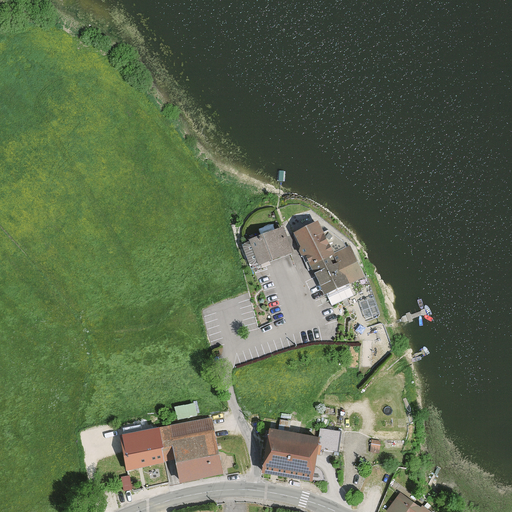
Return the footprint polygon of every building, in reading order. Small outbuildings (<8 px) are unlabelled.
[(307,254),(325,292),(362,274),(349,245),(346,246),(343,241),(329,229),(322,232),(317,222),(294,233),(298,244),(301,243),(303,246),(300,248),(303,255),(307,254)] [(281,228),(252,239),(259,260),(289,249),(281,228)] [(371,289),(356,293),(357,299),(372,296),(371,289)] [(373,296),(358,301),(364,319),(379,314),(373,296)] [(197,402),(173,405),(174,418),(198,416),(197,402)] [(255,473),(310,482),(325,485),(326,478),(326,475),(325,473),(324,471),(322,469),(321,467),(319,465),(317,464),(314,463),(317,448),(319,437),(300,434),(302,422),(278,418),(276,431),(263,428),(255,473)] [(129,472),(167,464),(177,462),(182,484),(224,475),(217,442),(212,419),(159,431),(122,439),(129,472)] [(317,448),(335,451),(338,431),(320,428),(319,437),(317,448)] [(368,452),(379,452),(379,439),(369,439),(368,452)] [(143,469),(146,483),(161,480),(158,466),(143,469)] [(123,489),(130,488),(127,474),(120,476),(123,489)] [(427,511),(418,506),(417,507),(397,493),(384,511),(427,511)] [(82,511),(89,511),(87,503),(80,506),(82,511)]
